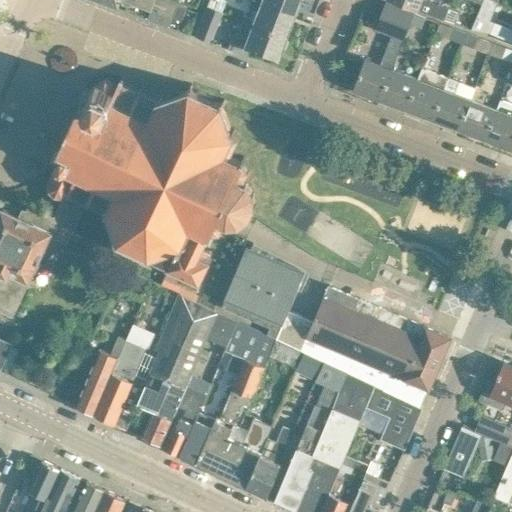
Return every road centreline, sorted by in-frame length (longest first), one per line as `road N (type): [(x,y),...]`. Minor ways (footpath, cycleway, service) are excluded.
road 1 (residential): [(307,100),(44,0)]
road 2 (tertiary): [(233,511),(21,412)]
road 3 (residential): [(399,511),(489,303)]
road 4 (residential): [(511,178),(307,100)]
